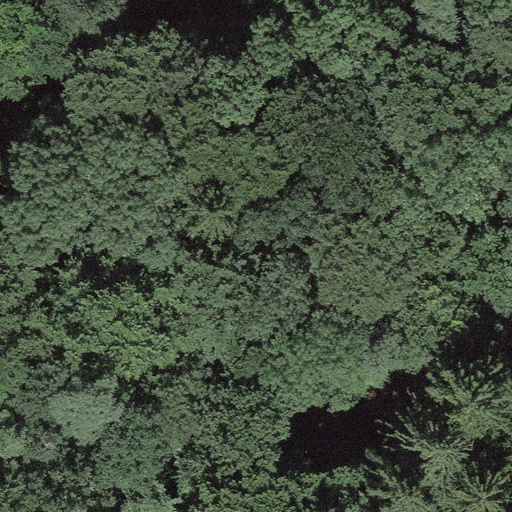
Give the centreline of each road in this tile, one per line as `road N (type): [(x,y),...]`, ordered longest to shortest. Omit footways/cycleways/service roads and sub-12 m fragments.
road 1 (track): [(0,135),(102,234),(334,417),(373,511)]
road 2 (track): [(511,25),(323,0)]
